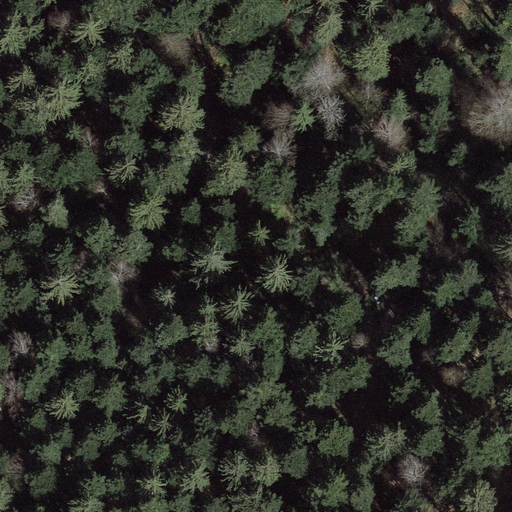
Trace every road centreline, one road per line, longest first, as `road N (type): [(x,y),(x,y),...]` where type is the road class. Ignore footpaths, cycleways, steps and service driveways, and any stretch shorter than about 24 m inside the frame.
road 1 (track): [(511,229),(412,177),(337,156),(225,170),(182,205)]
road 2 (track): [(182,205),(134,298),(60,511)]
road 3 (track): [(511,293),(438,288),(398,318),(367,415),(349,511)]
road 4 (track): [(184,0),(213,107),(182,205)]
